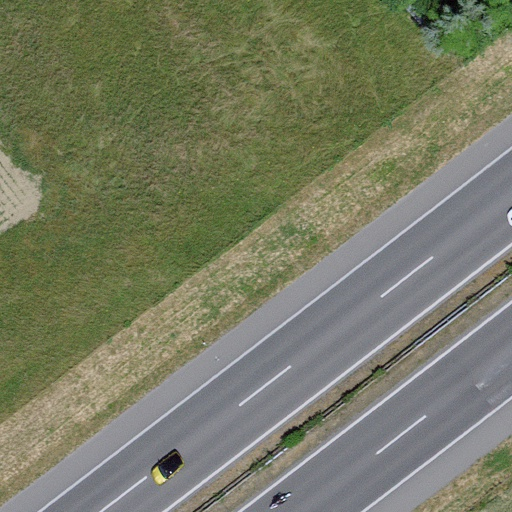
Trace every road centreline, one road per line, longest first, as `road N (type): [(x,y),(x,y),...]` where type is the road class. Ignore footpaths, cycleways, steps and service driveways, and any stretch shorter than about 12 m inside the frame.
road 1 (motorway): [(511,195),(101,511)]
road 2 (motorway): [(301,511),(511,350)]
